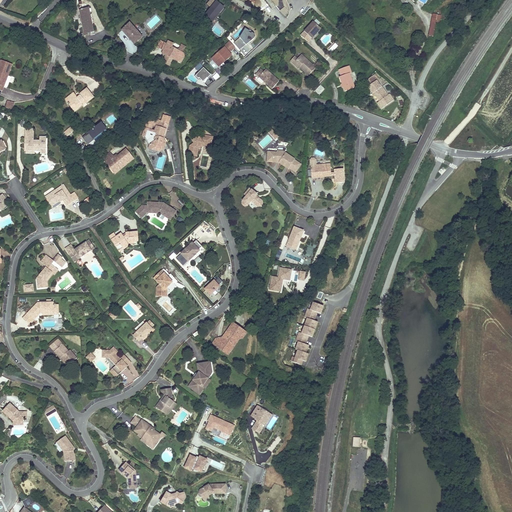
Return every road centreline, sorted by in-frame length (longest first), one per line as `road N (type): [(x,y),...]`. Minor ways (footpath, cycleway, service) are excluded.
road 1 (residential): [(405,133),(413,98),(307,3),(298,2),(206,94)]
road 2 (residential): [(80,421),(141,385),(178,337),(234,292),(237,260),(214,198)]
road 3 (residential): [(43,234),(16,260),(9,336),(22,361),(54,382),(80,421)]
road 4 (residential): [(214,198),(235,175),(258,174),(301,212),(330,213),(352,199),(363,143)]
road 5 (unclassified): [(0,17),(206,94)]
road 6 (residential): [(9,500),(7,468),(24,457),(71,493),(96,484),(100,466),(80,421)]
road 7 (residential): [(214,198),(148,183),(91,224),(43,234)]
road 8 (unclassified): [(206,94),(343,110)]
